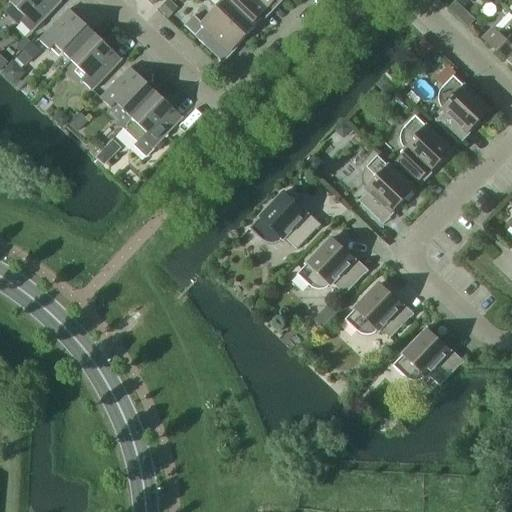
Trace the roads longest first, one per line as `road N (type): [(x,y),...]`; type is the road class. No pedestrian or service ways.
road 1 (residential): [(511,146),(414,244),(414,265),(494,340),(511,341)]
road 2 (secondary): [(145,511),(135,455),(94,365),(65,329),(0,278)]
road 3 (residential): [(222,109),(109,0)]
road 4 (residential): [(222,109),(328,0)]
road 5 (residential): [(511,91),(411,0)]
